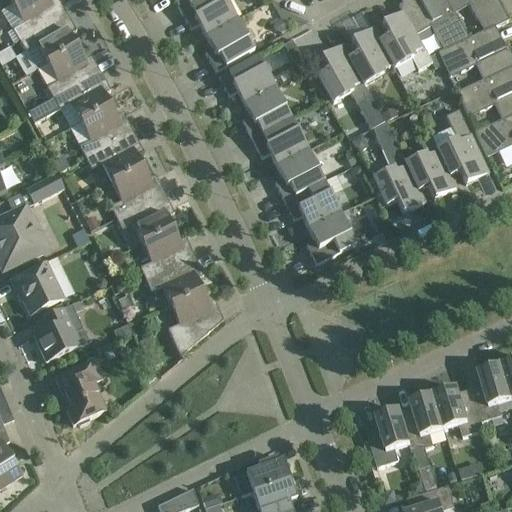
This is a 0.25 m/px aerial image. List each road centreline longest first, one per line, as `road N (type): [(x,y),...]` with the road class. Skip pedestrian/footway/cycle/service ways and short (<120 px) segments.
road 1 (residential): [(270,310),(222,200),(109,0)]
road 2 (residential): [(54,486),(270,310)]
road 3 (residential): [(270,310),(511,203)]
road 4 (residential): [(312,418),(511,324)]
road 5 (residential): [(132,511),(312,418)]
road 6 (residential): [(54,486),(0,358)]
